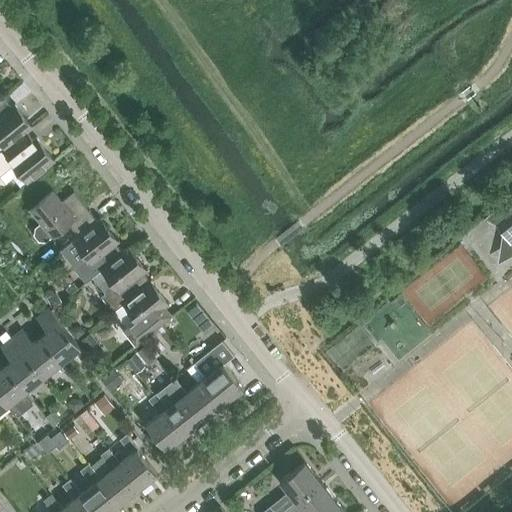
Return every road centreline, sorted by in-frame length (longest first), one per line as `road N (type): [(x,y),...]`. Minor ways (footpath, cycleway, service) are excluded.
road 1 (residential): [(310,408),(0,17)]
road 2 (residential): [(184,511),(310,408)]
road 3 (residential): [(396,511),(310,408)]
